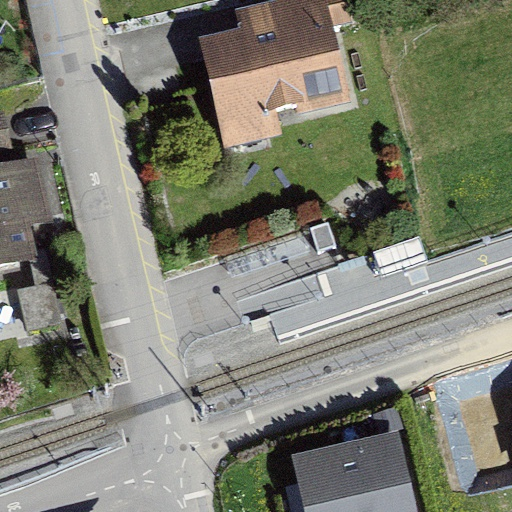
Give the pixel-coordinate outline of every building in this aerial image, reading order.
[(245,40),(212,47),(230,124),(334,100),(316,23),(337,19),(332,0),(321,0),(240,19),(245,40)] [(4,116),(0,116),(0,150),(9,149),(4,116)] [(31,164),(0,171),(0,263),(27,257),(20,226),(44,220),(31,164)] [(329,225),(311,231),(319,255),(337,249),(329,225)] [(420,241),(375,255),(382,277),(427,263),(420,241)] [(52,284),(18,293),(28,331),(61,322),(52,284)] [(413,511),(397,450),(298,476),(307,511),(413,511)]
